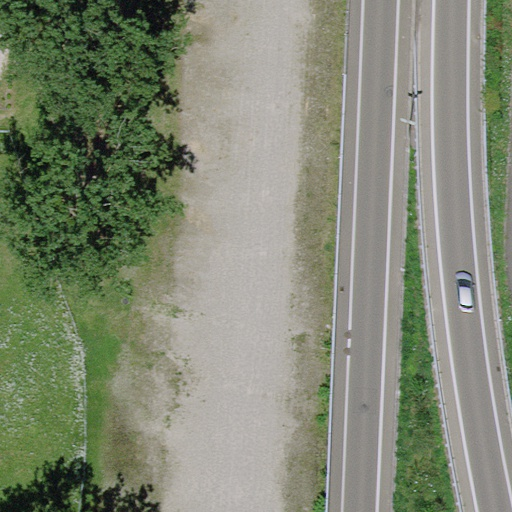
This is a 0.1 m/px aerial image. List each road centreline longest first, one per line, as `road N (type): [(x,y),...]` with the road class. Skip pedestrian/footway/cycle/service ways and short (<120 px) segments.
road 1 (motorway): [(497,511),(455,217),(453,0)]
road 2 (motorway): [(471,0),(447,511)]
road 3 (motorway): [(382,0),(363,511)]
